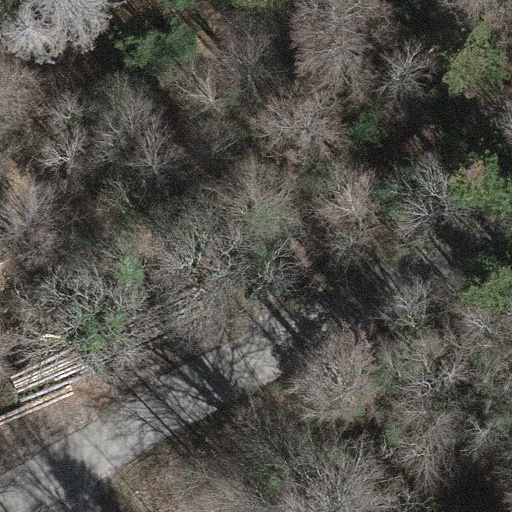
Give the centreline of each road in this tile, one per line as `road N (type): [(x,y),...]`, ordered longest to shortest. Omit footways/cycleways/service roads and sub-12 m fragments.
road 1 (tertiary): [(511,237),(433,264),(0,501)]
road 2 (track): [(511,76),(304,243),(258,359)]
